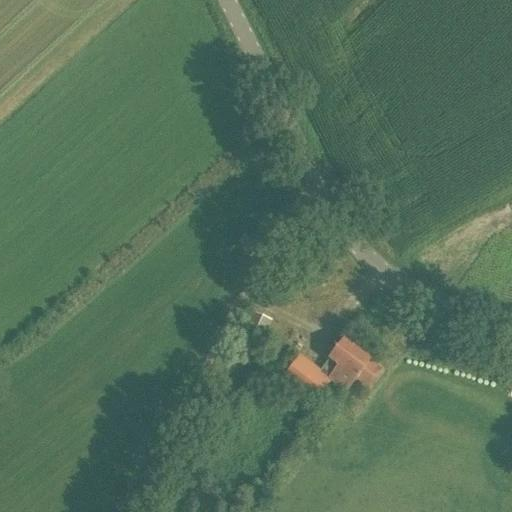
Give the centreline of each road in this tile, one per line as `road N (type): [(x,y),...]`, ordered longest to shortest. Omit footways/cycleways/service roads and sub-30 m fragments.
road 1 (unclassified): [(138,511),(203,351),(251,265),(323,200)]
road 2 (unclassified): [(511,328),(407,289),(323,200)]
road 3 (unclassified): [(323,200),(226,0)]
